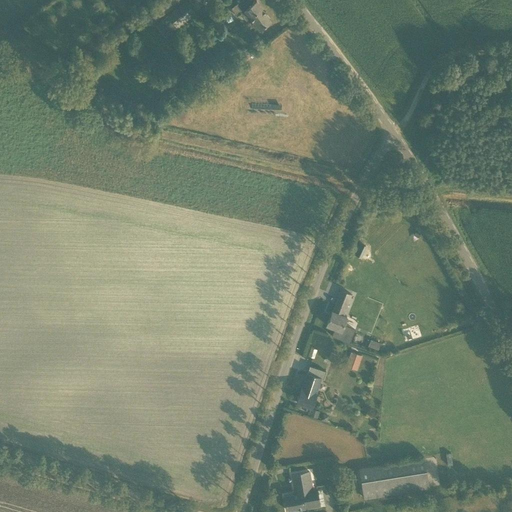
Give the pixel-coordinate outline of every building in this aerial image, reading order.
[(164,37),(195,12),(185,0),(184,0),(154,25),(164,37)] [(246,20),(250,17),(259,29),(271,20),(256,1),(253,3),(250,0),(241,0),(231,8),(237,15),(241,13),(246,20)] [(351,294),(341,290),(333,312),(332,311),(326,325),(341,331),(347,317),(343,316),(351,294)] [(370,338),(368,345),(379,349),(381,342),(370,338)] [(351,351),(345,366),(357,370),(362,355),(351,351)] [(312,407),(317,393),(316,392),(321,378),(307,373),(302,388),(301,388),(297,402),(312,407)] [(309,414),(309,415),(317,418),(319,411),(311,408),(311,410),(309,414)] [(322,413),(320,419),(327,421),(328,415),(322,413)] [(365,498),(428,488),(424,459),(360,469),(365,498)] [(295,474),(298,492),(302,491),(302,495),(311,493),(311,492),(317,491),(316,488),(312,489),(309,471),(291,475),(291,476),(292,476),(291,475),(295,474)] [(295,493),(294,493),(294,494),(284,496),(284,498),(284,499),(285,498),(285,500),(284,501),(285,501),(286,510),(303,507),(303,508),(319,505),(317,491),(311,492),(311,493),(302,495),(302,491),(298,492),(298,493),(295,494),(295,493)]
